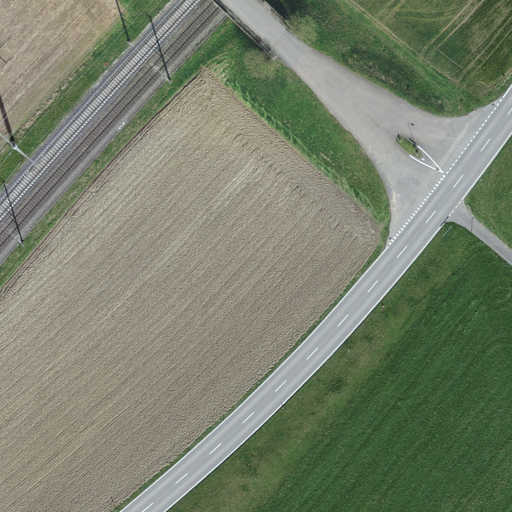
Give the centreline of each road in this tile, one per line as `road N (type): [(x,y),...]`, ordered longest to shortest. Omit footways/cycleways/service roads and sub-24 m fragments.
road 1 (secondary): [(445,198),(318,347),(147,511)]
road 2 (unclassified): [(445,198),(238,0)]
